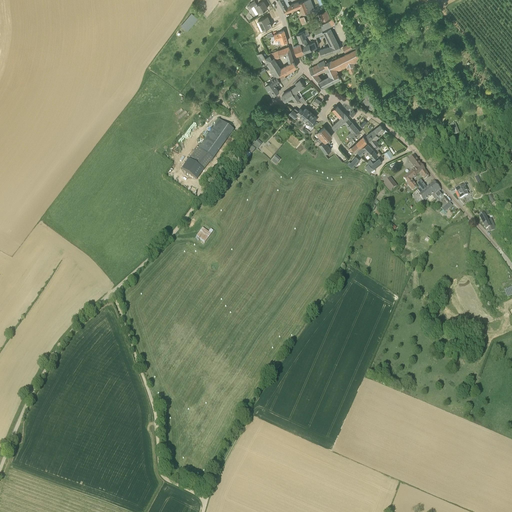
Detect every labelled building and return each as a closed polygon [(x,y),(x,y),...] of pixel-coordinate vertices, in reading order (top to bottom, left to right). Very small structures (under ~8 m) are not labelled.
[(257,5),(255,0),(249,4),(251,7),(254,5),(258,13),(267,8),(263,1),(257,5)] [(277,0),(283,8),(289,6),(286,1),(288,1),(289,0),(277,0)] [(311,0),(305,0),(299,3),(301,6),(304,14),(309,12),(309,13),(315,11),(311,0)] [(301,6),(299,3),(299,2),(293,4),(289,6),(283,8),(285,13),(290,11),(301,6)] [(320,12),(323,20),(330,18),(328,10),(320,12)] [(263,30),(272,26),(267,16),(258,20),(263,30)] [(187,31),(192,25),(186,19),(180,25),(187,31)] [(333,25),(332,24),(330,19),(320,24),(323,30),(333,25)] [(304,30),(304,31),(297,34),(300,42),(301,43),(301,45),(308,42),(305,37),(306,37),(311,35),(308,28),(304,30)] [(324,31),(331,46),(333,51),(341,49),(336,40),(331,28),(324,31)] [(287,41),(284,30),(278,32),(278,33),(274,35),(276,40),(277,39),(279,44),(287,41)] [(308,42),(301,45),(301,43),(293,47),(296,55),(312,50),(313,52),(316,51),(315,48),(316,48),(314,42),(308,43),(308,42)] [(345,52),(352,49),(350,43),(342,47),(345,52)] [(321,55),(333,51),(331,46),(319,50),(321,55)] [(274,57),(275,59),(280,57),(279,55),(287,53),(287,55),(291,54),(289,47),(270,54),(271,55),(272,57),(274,57)] [(346,54),(332,61),(337,71),(346,67),(349,74),(357,71),(354,64),(357,63),(358,59),(360,58),(357,50),(346,54)] [(280,69),(275,59),(274,57),(272,57),(271,55),(266,59),(262,52),(257,55),(265,67),(266,66),(267,65),(268,66),(269,65),(271,68),(269,69),(275,77),(276,76),(283,72),(284,74),(297,66),(293,61),(280,69)] [(309,69),(311,71),(326,63),(324,60),(318,64),(313,67),(313,66),(312,66),(312,67),(309,69)] [(311,71),(310,72),(323,87),(340,78),(339,75),(337,71),(332,61),(326,63),(311,71)] [(266,66),(265,67),(265,68),(257,74),(259,76),(267,70),(267,71),(269,69),(266,66)] [(279,82),(279,81),(277,77),(264,87),(268,91),(268,92),(268,91),(270,90),(274,95),(279,91),(274,85),(279,82)] [(291,89),(291,90),(293,94),(305,86),(300,80),(295,83),(297,85),(291,89)] [(293,94),(291,90),(290,90),(286,93),(282,96),(285,101),(292,96),(295,101),(302,96),(299,91),(294,95),(293,94)] [(332,109),(340,117),(344,113),(337,105),(332,109)] [(304,120),(311,112),(306,108),(303,111),(300,109),(298,111),(296,113),(298,115),(304,120)] [(298,115),(296,113),(294,110),(293,110),(292,110),(288,115),(294,120),(298,115)] [(316,117),(311,112),(304,120),(311,126),(315,122),(314,120),(316,117)] [(350,120),(348,118),(348,117),(344,113),(340,117),(340,118),(332,126),(335,130),(343,122),(347,126),(348,126),(352,122),(351,122),(350,120)] [(214,159),(234,130),(219,120),(199,148),(214,159)] [(352,122),(348,126),(352,131),(354,130),(357,134),(358,135),(360,136),(362,134),(352,122),(351,122),(352,122)] [(376,139),(379,136),(377,135),(384,129),(381,125),(371,132),(376,139)] [(317,133),(314,136),(320,144),(324,141),(325,142),(332,136),(324,127),(319,131),(317,129),(315,131),(317,133)] [(357,134),(354,130),(352,131),(347,136),(351,140),(357,134)] [(379,143),(376,139),(371,132),(367,135),(371,142),(377,149),(380,147),(377,143),(379,143)] [(362,137),(356,143),(361,148),(367,142),(362,137)] [(257,150),(262,144),(258,141),(253,146),(257,150)] [(324,141),(320,144),(319,146),(325,154),(330,150),(325,142),(324,141)] [(361,148),(356,143),(352,147),(351,146),(350,147),(351,147),(349,149),(350,151),(352,150),(353,151),(353,150),(356,153),(361,148)] [(375,152),(368,144),(363,147),(358,151),(361,154),(366,150),(370,155),(373,159),(377,155),(375,152)] [(276,165),(280,160),(276,156),(272,162),(276,165)] [(353,168),(359,160),(356,157),(354,159),(351,163),(349,162),(348,164),(353,168)] [(423,170),(424,170),(414,157),(409,161),(416,168),(412,172),(415,177),(419,173),(423,170)] [(374,169),(382,162),(379,158),(373,163),(370,160),(367,162),(368,164),(373,168),(374,169)] [(373,168),(368,164),(365,168),(370,172),(373,168)] [(410,181),(415,177),(412,172),(403,179),(406,184),(412,191),(416,188),(410,181)] [(390,191),(396,187),(391,179),(385,184),(390,191)] [(417,189),(421,195),(427,189),(420,181),(417,184),(419,187),(417,189)] [(434,182),(428,187),(434,194),(431,196),(436,201),(442,195),(439,192),(441,190),(434,182)] [(460,199),(468,195),(466,192),(468,191),(464,185),(455,189),(460,199)] [(431,196),(434,194),(428,187),(427,189),(421,195),(422,195),(420,196),(424,202),(431,196)] [(443,195),(438,200),(442,206),(448,201),(443,195)] [(492,204),(496,202),(491,195),(488,197),(492,204)] [(377,218),(383,212),(380,209),(374,215),(377,218)] [(483,212),(491,227),(488,229),(489,231),(489,232),(496,229),(491,219),(488,220),(486,216),(489,215),(486,209),(483,211),(483,212)] [(491,227),(483,212),(478,214),(479,216),(485,230),(488,229),(491,227)]
